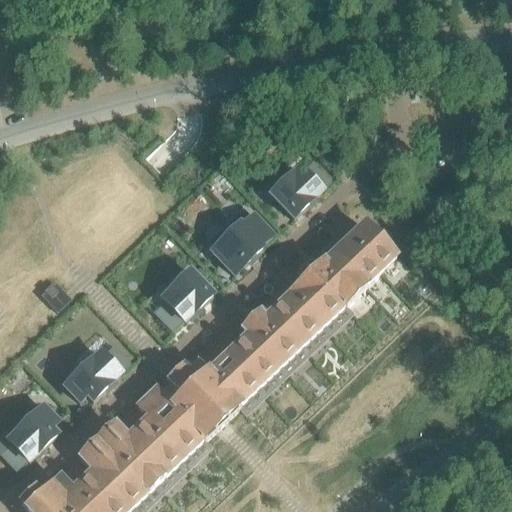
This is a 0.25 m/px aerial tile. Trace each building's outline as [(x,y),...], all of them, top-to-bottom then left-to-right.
[(0,56),(10,53),(0,19),(0,56)] [(299,173),(288,184),(279,177),(266,189),(274,198),(272,200),(293,223),(319,198),(318,196),(330,184),(312,165),(301,176),(299,173)] [(233,279),(261,253),(260,251),(271,240),(254,221),(252,221),(243,211),(208,244),(216,253),(212,256),(233,279)] [(240,347),(208,376),(197,365),(190,371),(186,367),(174,379),(166,386),(170,391),(160,400),(154,394),(135,411),(146,423),(126,442),(115,430),(79,463),(92,477),(73,494),(61,481),(41,500),(35,493),(21,507),(25,511),(134,511),(202,448),(203,448),(223,429),(243,410),(242,409),(354,303),(381,279),(395,262),(364,230),(307,284),(303,279),(292,289),(296,293),(257,330),(253,326),(236,343),(240,347)] [(182,324),(184,326),(212,299),(190,277),(189,279),(180,271),(167,284),(174,293),(163,304),(164,305),(153,315),(171,335),(182,324)] [(65,304),(60,299),(58,296),(50,288),(44,295),(45,296),(41,299),(57,316),(67,307),(65,304)] [(63,380),(70,387),(66,392),(79,406),(86,399),(92,406),(120,380),(119,378),(130,367),(113,349),(102,360),(100,359),(84,374),(76,366),(63,380)] [(9,445),(10,447),(0,456),(0,458),(15,475),(27,464),(28,466),(57,440),(51,434),(58,427),(44,412),(39,417),(31,409),(17,422),(25,430),(9,445)]
